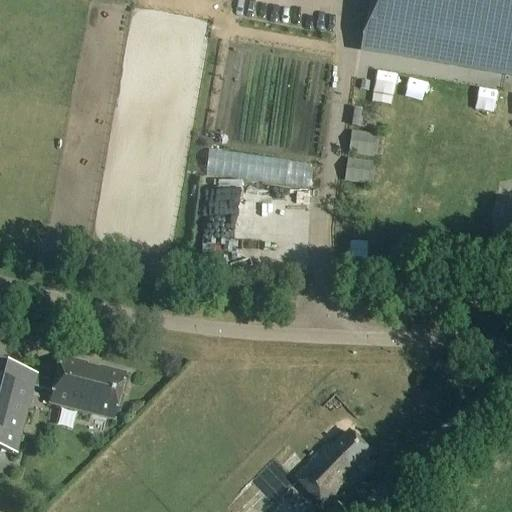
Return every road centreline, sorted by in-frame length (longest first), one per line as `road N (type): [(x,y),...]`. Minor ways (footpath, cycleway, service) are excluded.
road 1 (unclassified): [(0,286),(148,320),(477,344),(511,359)]
road 2 (unclassified): [(366,511),(511,377)]
